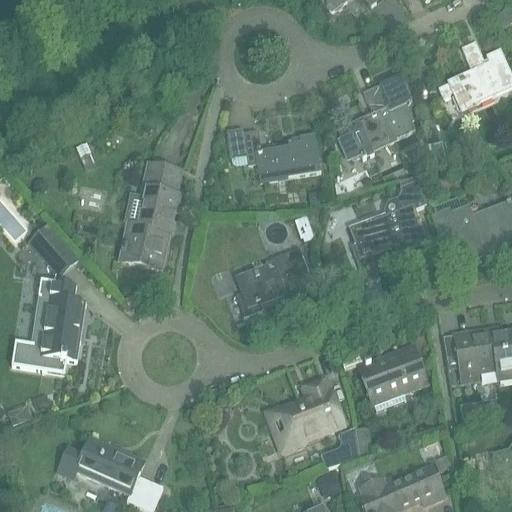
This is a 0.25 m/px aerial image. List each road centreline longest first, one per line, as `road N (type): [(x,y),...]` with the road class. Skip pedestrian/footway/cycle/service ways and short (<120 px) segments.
road 1 (residential): [(198,356),(262,353),(424,297),(511,282)]
road 2 (residential): [(312,76),(288,27),(251,20),(225,47),(233,83),(256,96),(297,84)]
road 3 (residential): [(198,356),(184,320),(160,311),(126,337),(123,355),(136,391),(161,400),(195,374)]
road 4 (residential): [(312,76),(484,0)]
